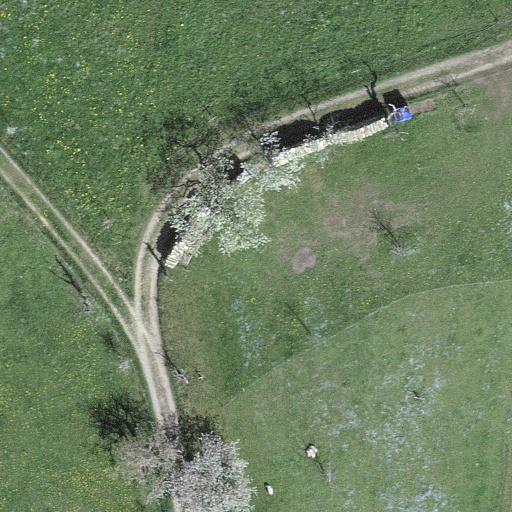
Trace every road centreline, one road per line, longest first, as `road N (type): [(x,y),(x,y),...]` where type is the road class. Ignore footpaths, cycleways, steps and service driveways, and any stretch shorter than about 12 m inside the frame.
road 1 (track): [(144,335),(148,254),(158,222),(194,174),(273,131),(511,49)]
road 2 (track): [(185,511),(144,335),(0,150)]
